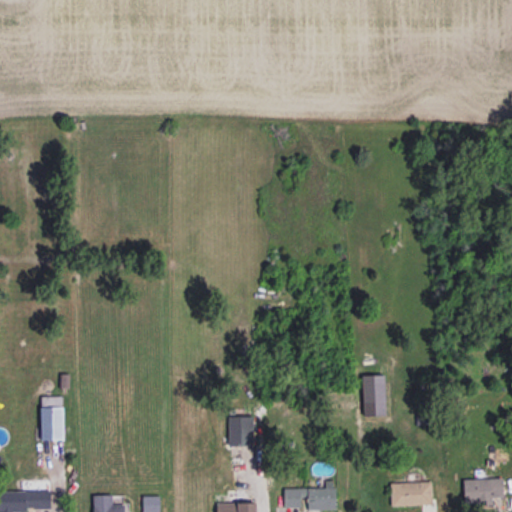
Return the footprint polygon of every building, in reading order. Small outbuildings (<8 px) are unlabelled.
[(363,415),(385,415),(385,374),(362,374),(363,415)] [(63,439),(63,405),(53,406),(53,404),(41,404),(41,439),(63,439)] [(228,444),(252,445),(253,416),(228,415),(228,444)] [(463,478),(464,503),(504,502),(503,477),(463,478)] [(283,487),(284,506),(301,506),(301,497),(307,497),(307,509),(335,509),(335,479),(324,479),(324,487),(283,487)] [(391,505),(432,504),(431,481),(390,482),(391,505)] [(50,489),(0,490),(0,511),(12,511),(12,509),(50,509),(50,489)] [(92,511),(124,511),(124,503),(112,504),(112,493),(93,494),(92,511)] [(159,511),(159,495),(142,495),(142,511),(159,511)] [(256,511),(256,501),(216,502),(216,511),(256,511)]
